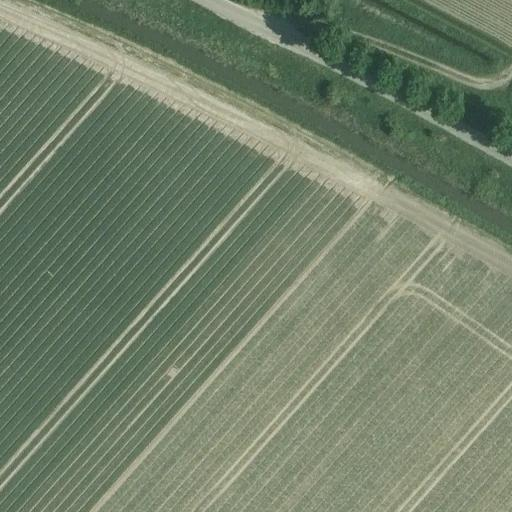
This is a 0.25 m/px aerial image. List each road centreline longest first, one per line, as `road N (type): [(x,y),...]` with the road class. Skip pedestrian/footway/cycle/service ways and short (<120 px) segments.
road 1 (unclassified): [(511,161),(202,0)]
road 2 (track): [(260,28),(368,41),(465,82),(497,81),(511,67)]
